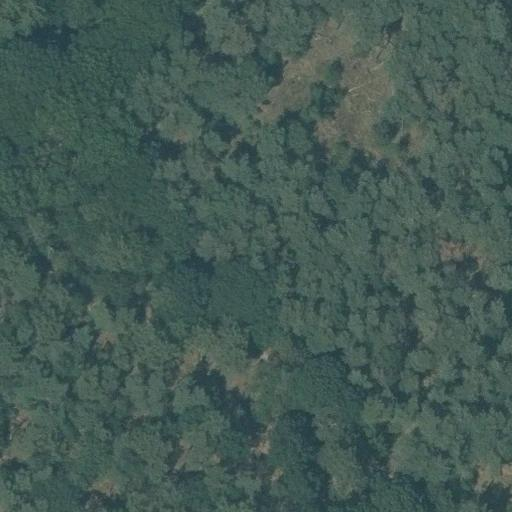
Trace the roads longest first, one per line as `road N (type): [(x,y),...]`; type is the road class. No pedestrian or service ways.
road 1 (track): [(511,343),(375,474)]
road 2 (track): [(32,122),(121,0)]
